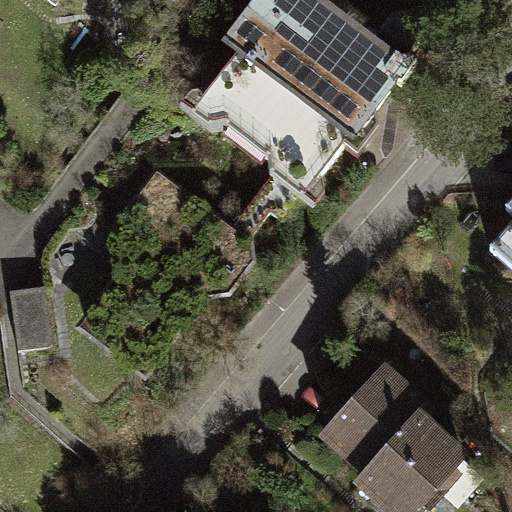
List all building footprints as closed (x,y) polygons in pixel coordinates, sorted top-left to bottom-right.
[(260,0),(247,18),(259,27),(201,103),(230,124),(221,136),(273,175),(303,199),(328,167),(343,147),(358,159),(381,129),(377,111),(412,65),(406,60),(422,39),(423,29),(415,17),(402,14),(392,16),(371,43),(358,34),(367,22),(350,9),(337,0),(329,0),(325,6),(317,0),(260,0)] [(224,239),(156,182),(123,224),(128,273),(87,325),(142,368),(202,289),(225,285),(245,261),(244,246),(270,212),(285,223),(303,199),(273,175),(224,239)] [(511,202),(498,219),(509,228),(484,260),(511,281),(511,202)] [(45,287),(9,292),(17,351),(53,346),(45,287)] [(387,364),(321,439),(366,480),(359,488),(386,511),(436,511),(447,500),(441,494),(475,456),(429,416),(436,408),(387,364)]
